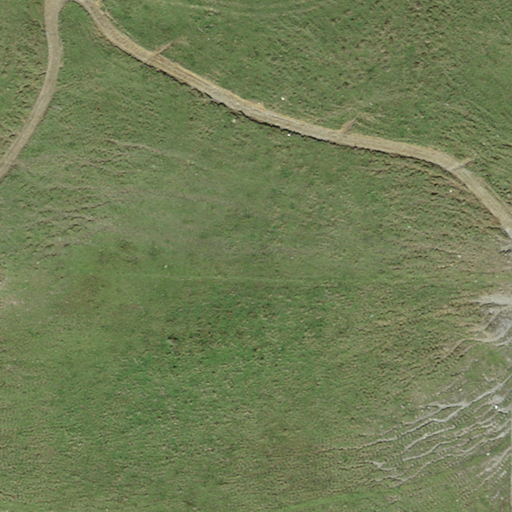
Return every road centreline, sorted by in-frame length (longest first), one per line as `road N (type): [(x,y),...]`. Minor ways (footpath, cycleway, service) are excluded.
road 1 (track): [(84,0),(128,46),(223,94),(315,130),(455,167),(511,225)]
road 2 (track): [(0,172),(48,102),(57,0)]
